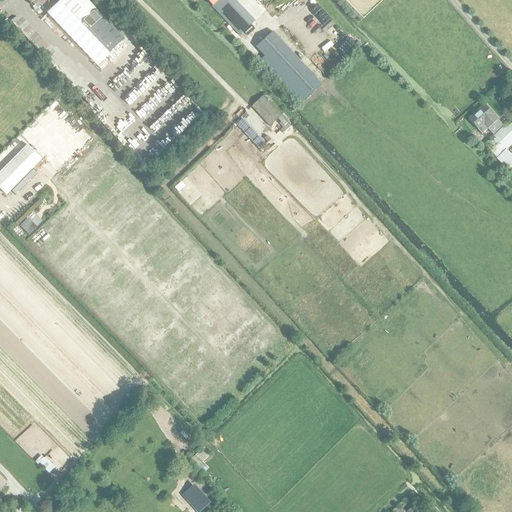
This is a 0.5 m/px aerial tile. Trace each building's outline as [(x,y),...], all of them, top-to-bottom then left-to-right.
[(124,39),(86,0),(62,0),(60,2),(59,2),(47,13),(96,65),(124,39)] [(243,10),(233,0),(206,0),(212,6),(212,7),(229,24),(243,10)] [(321,85),(313,76),(273,32),(256,48),(271,63),(265,69),(291,97),(297,91),(305,100),(321,85)] [(270,126),(280,116),(263,97),(252,107),(270,126)] [(488,129),(493,135),(503,126),(484,105),(468,119),(482,135),(488,129)] [(493,135),(484,144),(508,171),(511,167),(511,155),(506,150),(511,144),(511,118),(511,119),(503,126),(493,135)] [(0,188),(7,196),(44,159),(29,145),(0,174),(0,188)]
